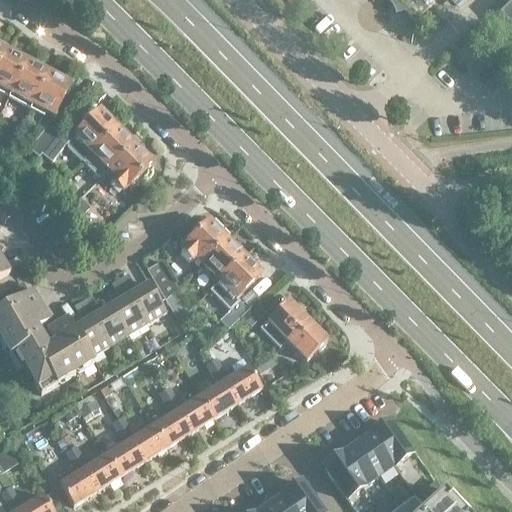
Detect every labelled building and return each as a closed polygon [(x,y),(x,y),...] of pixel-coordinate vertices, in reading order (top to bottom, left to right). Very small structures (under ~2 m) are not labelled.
[(381,0),(383,1),(390,8),(393,12),(395,17),(404,14),(415,26),(434,6),(430,2),(431,0),(381,0)] [(511,3),(498,18),(511,31),(511,3)] [(7,54),(0,66),(0,90),(11,97),(28,65),(7,54)] [(49,76),(28,65),(11,97),(32,108),(49,76)] [(49,76),(32,108),(53,119),(70,88),(49,76)] [(77,142),(69,151),(84,166),(92,158),(118,132),(101,114),(75,140),(77,142)] [(39,161),(41,158),(58,136),(48,128),(28,153),(39,161)] [(92,158),(84,166),(100,182),(108,173),(109,175),(135,149),(118,132),(92,158)] [(58,136),(41,158),(51,166),(68,143),(58,136)] [(135,149),(109,175),(115,180),(112,183),(123,195),(127,190),(130,193),(141,183),(138,180),(152,166),(135,149)] [(78,204),(70,195),(60,205),(66,216),(67,215),(78,204)] [(86,211),(78,204),(67,215),(75,223),(86,211)] [(185,249),(181,253),(193,265),(196,262),(200,267),(226,241),(209,224),(195,239),(192,236),(182,245),(185,249)] [(226,241),(200,267),(217,284),(243,259),(226,241)] [(0,257),(0,279),(9,273),(0,257)] [(243,259),(217,284),(218,285),(209,294),(230,314),(240,304),(236,301),(260,276),(243,259)] [(177,290),(161,263),(147,272),(165,302),(177,290)] [(128,279),(119,284),(147,329),(167,318),(148,289),(138,295),(128,279)] [(27,295),(20,284),(0,296),(0,346),(18,374),(24,371),(40,398),(93,366),(91,363),(73,332),(66,320),(45,332),(56,349),(45,355),(31,333),(40,327),(44,324),(46,321),(46,319),(30,293),(27,295)] [(121,304),(110,310),(129,340),(147,329),(119,284),(111,289),(121,304)] [(90,301),(82,305),(110,351),(129,340),(110,310),(100,316),(90,301)] [(230,314),(220,324),(229,332),(241,320),(248,313),(240,304),(230,314)] [(266,324),(286,345),(307,324),(288,304),(266,324)] [(84,326),(73,332),(91,363),(110,351),(82,305),(74,310),(84,326)] [(184,320),(176,305),(169,309),(177,324),(184,320)] [(248,313),(241,320),(251,330),(266,316),(256,305),(248,313)] [(307,324),(286,345),(305,365),(326,345),(307,324)] [(204,354),(211,365),(237,408),(261,393),(248,371),(229,382),(216,361),(217,360),(210,349),(204,354)] [(270,357),(253,367),(259,378),(277,367),(270,357)] [(219,389),(200,400),(214,422),(237,408),(211,365),(206,368),(219,389)] [(126,388),(121,380),(110,387),(114,395),(126,388)] [(82,393),(76,384),(69,388),(74,397),(82,393)] [(170,391),(165,394),(190,436),(214,422),(200,400),(182,411),(170,391)] [(172,417),(153,428),(167,451),(190,436),(165,394),(160,397),(172,417)] [(111,396),(103,400),(107,405),(112,402),(112,397),(111,396)] [(90,399),(75,408),(83,420),(83,421),(98,412),(90,399)] [(83,420),(75,408),(61,416),(69,429),(83,420)] [(121,419),(118,422),(143,465),(167,451),(153,428),(134,440),(121,419)] [(125,446),(107,457),(120,479),(143,465),(118,422),(113,426),(125,446)] [(410,457),(389,426),(372,438),(393,469),(410,457)] [(393,469),(372,438),(356,449),(378,480),(393,469)] [(76,449),(71,452),(96,493),(120,479),(107,457),(88,469),(76,449)] [(378,480),(356,449),(340,460),(362,491),(378,480)] [(96,493),(71,452),(65,455),(78,476),(59,487),(72,508),(96,493)] [(362,491),(340,460),(323,472),(345,503),(362,491)] [(439,491),(434,483),(426,492),(432,499),(439,491)] [(319,511),(302,486),(286,498),(296,511),(319,511)] [(9,490),(5,493),(17,511),(50,511),(42,498),(22,511),(9,490)] [(403,497),(399,490),(390,496),(395,502),(403,497)] [(10,511),(17,511),(5,493),(0,496),(10,511)] [(458,511),(443,495),(425,511),(458,511)] [(296,511),(286,498),(269,509),(271,511),(296,511)] [(380,511),(388,507),(383,501),(375,506),(378,511),(380,511)]
